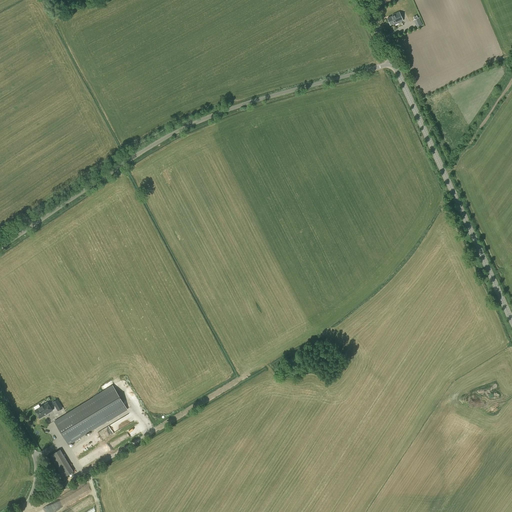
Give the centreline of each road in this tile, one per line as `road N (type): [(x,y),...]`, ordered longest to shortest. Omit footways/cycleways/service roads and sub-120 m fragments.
road 1 (unclassified): [(0,247),(173,132),(393,63)]
road 2 (tertiary): [(511,321),(393,63)]
road 3 (unclassified): [(19,511),(33,489),(35,461),(0,397)]
